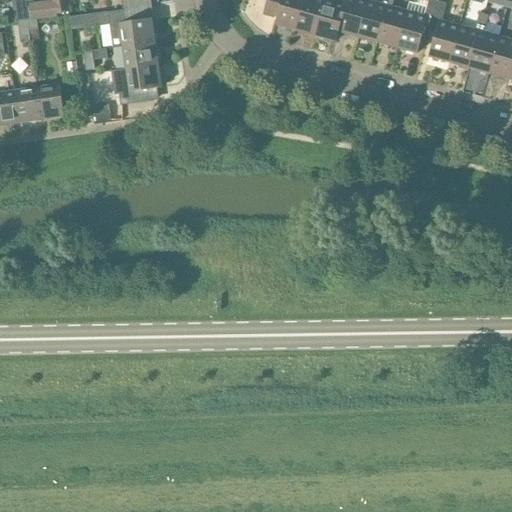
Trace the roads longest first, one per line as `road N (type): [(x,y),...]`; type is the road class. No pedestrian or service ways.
road 1 (secondary): [(511,335),(0,341)]
road 2 (residential): [(511,136),(252,62),(224,38),(206,0)]
